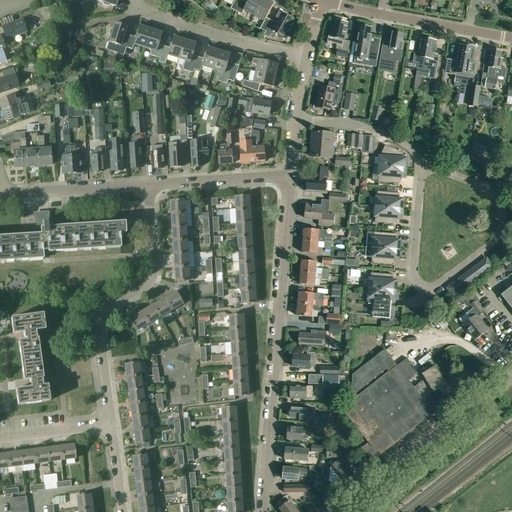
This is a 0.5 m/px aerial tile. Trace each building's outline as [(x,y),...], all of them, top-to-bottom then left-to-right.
[(236,12),(242,1),(240,0),(233,0),(235,1),(231,9),(236,12)] [(254,16),(262,0),(249,0),(247,4),(242,1),(236,12),(242,15),(244,10),(254,16)] [(266,0),(262,0),(254,16),(264,21),(260,29),(265,32),(272,21),(266,18),(274,2),(271,1),(267,0),(266,0)] [(72,17),(68,9),(62,12),(66,20),(72,17)] [(272,21),(265,32),(263,35),(269,38),(271,35),(275,37),(277,33),(284,37),(287,32),(288,32),(290,30),(291,28),(291,26),(290,25),(293,19),(288,17),(286,14),(283,12),(277,24),(272,21)] [(6,41),(16,37),(27,33),(23,19),(1,27),(6,41)] [(73,20),(60,22),(61,28),(62,28),(63,28),(64,29),(64,31),(63,31),(66,41),(78,33),(73,20)] [(332,38),(331,43),(343,45),(344,37),(348,24),(336,21),(332,37),(332,38)] [(124,56),(126,48),(129,40),(123,38),(127,25),(124,24),(120,25),(115,23),(113,29),(112,29),(110,30),(109,33),(109,36),(110,37),(106,50),(124,56)] [(145,49),(151,30),(147,28),(143,26),(140,25),(136,38),(130,36),(129,40),(126,48),(132,50),(134,45),(145,49)] [(366,52),(378,54),(380,40),(371,38),(372,36),(370,36),(371,28),(360,26),(357,42),(355,57),(365,59),(366,52)] [(160,59),(164,47),(158,45),(162,32),(159,31),(155,31),(151,30),(145,49),(151,50),(150,55),(160,59)] [(393,33),(389,54),(402,56),(404,43),(403,42),(404,35),(393,33)] [(164,47),(160,59),(159,62),(165,64),(168,56),(179,59),(185,40),(181,39),(177,36),(174,35),(170,48),(164,47)] [(422,77),(429,40),(421,39),(418,52),(414,51),(412,62),(413,62),(418,63),(416,76),(422,77)] [(189,42),(185,40),(179,59),(184,61),(183,70),(193,73),(194,69),(198,57),(192,55),(196,42),(193,41),(189,42)] [(437,42),(429,40),(422,77),(428,78),(430,65),(432,65),(433,60),(437,42)] [(447,59),(445,74),(456,75),(455,83),(461,84),(467,46),(463,45),(461,46),(459,46),(457,61),(447,59)] [(202,67),(212,70),(218,51),(214,50),(211,47),(208,46),(203,59),(198,57),(194,69),(200,71),(202,67)] [(472,47),(467,46),(461,84),(467,85),(468,78),(473,79),(476,64),(472,63),(475,49),(473,48),(472,47)] [(218,51),(212,70),(218,72),(216,81),(227,84),(228,80),(232,68),(226,66),(230,53),(227,52),(222,52),(218,51)] [(489,67),(488,74),(499,76),(500,69),(501,69),(502,60),(501,60),(502,52),(491,51),(488,67),(489,67)] [(69,63),(76,61),(74,52),(67,54),(69,63)] [(255,72),(274,76),(275,72),(278,68),(278,65),(253,59),(252,64),(256,65),(255,72)] [(116,64),(103,64),(104,72),(116,71),(116,64)] [(233,64),(232,68),(228,80),(234,82),(239,66),(233,64)] [(0,93),(19,87),(15,75),(13,70),(1,74),(3,79),(0,79),(0,93)] [(443,72),(436,71),(432,93),(439,94),(443,72)] [(274,76),(255,72),(252,83),(243,81),(242,86),(258,92),(260,85),(273,88),(274,84),(273,80),(274,76)] [(68,78),(70,85),(79,82),(77,75),(68,78)] [(141,75),(142,85),(151,85),(151,75),(141,75)] [(333,83),(329,82),(328,88),(321,86),(316,107),(330,110),(334,92),(339,93),(341,85),(343,85),(344,77),(334,75),(333,83)] [(50,86),(48,80),(35,84),(37,91),(50,86)] [(78,84),(59,90),(62,99),(80,93),(78,84)] [(477,107),(480,87),(471,86),(469,106),(477,107)] [(342,111),(353,112),(356,95),(345,94),(342,111)] [(155,95),(157,136),(165,135),(163,95),(155,95)] [(214,98),(208,95),(204,108),(210,110),(214,98)] [(0,99),(0,106),(2,111),(30,102),(28,97),(22,99),(14,101),(13,96),(0,99)] [(164,96),(164,109),(172,108),(171,96),(164,96)] [(487,97),(479,96),(478,104),(485,106),(487,97)] [(270,110),(269,109),(270,103),(261,102),(261,101),(253,100),(247,99),(239,98),(238,104),(246,106),(246,104),(252,105),(251,113),(268,116),(268,114),(269,114),(270,110)] [(234,109),(235,99),(230,99),(228,108),(226,108),(225,115),(235,116),(237,110),(234,109)] [(69,111),(69,116),(73,116),(81,116),(79,100),(65,101),(66,111),(69,111)] [(30,102),(2,111),(5,122),(19,117),(33,112),(30,102)] [(53,105),(54,118),(62,118),(62,104),(53,105)] [(429,113),(429,116),(434,116),(435,105),(426,104),(425,113),(429,113)] [(216,108),(210,125),(219,128),(224,111),(216,108)] [(132,134),(143,133),(142,111),(131,112),(132,134)] [(373,111),(372,121),(382,122),(383,117),(382,117),(382,112),(373,111)] [(265,123),(254,121),(253,128),(263,130),(265,123)] [(103,125),(95,125),(96,141),(103,140),(103,125)] [(264,162),(263,155),(270,153),(268,144),(262,145),(262,147),(257,147),(256,143),(257,143),(258,139),(258,136),(258,133),(251,131),(251,136),(250,136),(252,163),(264,162)] [(312,132),(310,157),(331,159),(333,133),(312,132)] [(26,167),(25,150),(24,133),(11,133),(12,141),(20,140),(20,146),(19,146),(19,151),(13,151),(14,168),(26,167)] [(226,135),(227,145),(219,145),(219,152),(217,152),(218,165),(232,164),(231,151),(229,151),(229,145),(234,145),(233,134),(226,135)] [(355,135),(354,147),(362,148),(363,136),(355,135)] [(245,142),(239,142),(239,149),(240,163),(252,163),(250,136),(246,136),(245,142)] [(374,154),(376,137),(364,136),(362,153),(374,154)] [(38,149),(38,167),(51,166),(50,149),(44,149),(44,137),(37,137),(38,149)] [(110,157),(111,172),(123,171),(122,156),(121,156),(120,140),(113,141),(112,141),(112,146),(112,153),(111,153),(111,157),(110,157)] [(190,142),(191,166),(202,166),(202,156),(207,156),(206,141),(190,142)] [(142,162),(140,143),(128,144),(130,170),(140,169),(139,162),(142,162)] [(176,143),(168,143),(169,149),(170,168),(182,167),(181,148),(176,148),(176,143)] [(70,150),(70,156),(71,173),(80,173),(79,149),(75,149),(74,144),(65,145),(65,150),(70,150)] [(380,166),(406,168),(406,158),(402,158),(403,152),(385,145),(380,156),(380,166)] [(161,146),(150,147),(152,169),(163,168),(161,146)] [(26,167),(38,167),(38,149),(25,150),(26,167)] [(92,173),(103,172),(102,156),(101,149),(95,149),(95,152),(90,152),(91,156),(90,156),(90,165),(92,165),(92,173)] [(475,163),(477,157),(472,154),(469,161),(473,163),(475,163)] [(62,174),(71,173),(70,156),(61,157),(62,174)] [(405,178),(406,168),(380,166),(378,181),(400,183),(401,177),(405,178)] [(309,179),(308,191),(325,193),(326,176),(317,176),(316,180),(309,179)] [(376,207),(402,209),(403,199),(399,199),(400,193),(378,191),(376,207)] [(328,193),(328,201),(352,203),(352,200),(349,200),(349,195),(345,195),(345,194),(328,193)] [(234,197),(235,210),(241,209),(241,212),(249,211),(249,197),(242,197),(242,196),(240,197),(234,197)] [(170,202),(171,214),(179,213),(180,216),(185,216),(184,201),(179,201),(179,200),(176,201),(170,202)] [(306,205),(305,219),(323,220),(323,226),(318,226),(334,228),(335,216),(321,215),(322,206),(306,205)] [(402,209),(376,207),(375,222),(397,224),(398,218),(402,218),(402,209)] [(250,223),(249,211),(241,212),(241,209),(235,210),(236,224),(250,223)] [(171,214),(171,229),(186,228),(185,216),(180,216),(179,213),(171,214)] [(125,234),(125,232),(124,223),(118,223),(118,224),(47,228),(40,228),(41,235),(0,237),(0,262),(43,259),(42,251),(48,251),(48,253),(120,248),(119,234),(125,234)] [(251,238),(250,223),(236,224),(237,236),(242,236),(243,239),(251,238)] [(350,227),(349,236),(357,237),(357,228),(350,227)] [(181,243),(187,242),(186,228),(171,229),(172,241),(181,240),(181,243)] [(303,241),(318,242),(319,230),(304,229),(303,241)] [(373,248),(399,250),(400,240),(396,240),(396,234),(374,232),(373,248)] [(237,236),(238,251),(252,250),(251,238),(243,239),(242,236),(237,236)] [(173,255),(188,254),(187,242),(181,243),(181,240),(172,241),(173,255)] [(317,254),(318,242),(303,241),(302,253),(317,254)] [(398,259),(399,250),(373,248),(366,247),(365,256),(366,257),(372,258),(372,263),(394,265),(394,259),(398,259)] [(238,251),(239,263),(244,262),(244,265),(253,265),(252,250),(238,251)] [(183,269),(189,269),(188,254),(173,255),(174,267),(183,267),(183,269)] [(301,273),(316,274),(317,262),(302,261),(301,273)] [(254,277),(253,265),(244,265),(244,262),(239,263),(240,278),(254,277)] [(183,267),(174,267),(175,282),(182,282),(184,282),(190,281),(189,269),(183,269),(183,267)] [(315,286),(316,274),(301,273),(300,285),(315,286)] [(370,288),(396,290),(397,281),(393,280),(393,275),(371,273),(370,288)] [(240,278),(240,289),(246,289),(246,292),(255,291),(254,277),(240,278)] [(511,286),(501,295),(511,309),(511,286)] [(396,290),(370,288),(369,304),(374,304),(373,317),(388,318),(388,314),(390,314),(391,300),(395,300),(396,290)] [(249,304),(255,304),(255,291),(246,292),(246,289),(240,289),(241,305),(247,304),(247,305),(249,305),(249,304)] [(175,292),(165,298),(169,306),(167,307),(170,312),(183,304),(180,300),(180,299),(179,297),(179,298),(175,292)] [(299,292),(298,304),(319,306),(323,306),(324,299),(320,298),(321,294),(299,292)] [(165,298),(152,305),(159,318),(170,312),(167,307),(169,306),(165,298)] [(475,301),(470,305),(479,316),(484,312),(475,301)] [(319,306),(298,304),(297,316),(312,318),(313,311),(318,311),(319,306)] [(159,318),(152,305),(142,311),(146,319),(144,321),(147,325),(159,318)] [(136,331),(147,325),(144,321),(146,319),(142,311),(129,319),(132,325),(131,325),(132,327),(133,327),(136,331)] [(45,330),(43,314),(11,318),(13,334),(24,333),(25,340),(18,341),(21,361),(40,358),(37,339),(36,339),(35,331),(45,330)] [(229,316),(230,329),(235,328),(236,331),(244,330),(243,315),(237,316),(237,315),(234,315),(234,316),(229,316)] [(330,315),(329,325),(343,326),(344,316),(336,315),(330,315)] [(463,325),(475,341),(488,331),(475,315),(463,325)] [(231,343),(245,342),(244,330),(236,331),(235,328),(230,329),(231,343)] [(317,346),(323,347),(325,347),(326,331),(316,331),(316,335),(300,334),(299,345),(317,347),(317,346)] [(231,343),(232,355),(237,355),(238,358),(246,357),(245,342),(231,343)] [(423,399),(415,387),(414,388),(409,381),(418,373),(407,359),(397,366),(385,350),(353,375),(352,390),(357,397),(342,409),(368,443),(361,449),(371,463),(434,413),(423,399)] [(310,368),(314,368),(315,354),(310,353),(310,357),(294,356),(294,357),(293,358),(293,361),(294,362),(293,368),(300,368),(300,370),(309,370),(310,368)] [(232,355),(233,370),(247,369),(246,357),(238,358),(237,355),(232,355)] [(43,378),(40,358),(21,361),(24,381),(30,380),(31,388),(16,390),(18,405),(49,401),(47,385),(42,386),(41,378),(43,378)] [(125,365),(127,377),(135,376),(135,379),(141,378),(139,363),(134,364),(133,363),(131,364),(125,365)] [(415,387),(423,399),(432,392),(433,393),(439,389),(444,397),(453,391),(446,380),(445,381),(436,366),(422,374),(425,380),(415,387)] [(321,367),(320,374),(334,375),(335,367),(321,367)] [(247,369),(233,370),(233,382),(239,381),(239,384),(248,384),(247,369)] [(309,375),(309,384),(323,384),(323,375),(309,375)] [(143,390),(141,378),(135,379),(135,376),(127,377),(128,392),(143,390)] [(326,376),(326,385),(346,386),(346,376),(326,376)] [(239,381),(233,382),(234,397),(248,396),(248,384),(239,384),(239,381)] [(291,386),(291,398),(306,399),(306,398),(312,398),(312,387),(306,387),(291,386)] [(128,392),(130,403),(138,402),(139,405),(145,404),(143,390),(128,392)] [(138,402),(130,403),(132,418),(146,416),(145,404),(139,405),(138,402)] [(221,408),(222,421),(227,420),(227,423),(236,422),(235,408),(229,408),(229,407),(226,407),(226,408),(221,408)] [(289,410),(289,415),(290,415),(290,417),(300,418),(300,420),(308,421),(308,419),(314,419),(314,410),(308,410),(308,409),(291,408),(290,410),(289,410)] [(132,418),(134,430),(142,429),(142,432),(148,431),(146,416),(132,418)] [(227,420),(222,421),(223,435),(237,434),(236,422),(227,423),(227,420)] [(288,428),(287,440),(302,441),(303,435),(305,435),(305,429),(288,428)] [(142,429),(134,430),(136,445),(142,444),(142,445),(144,444),(150,443),(148,431),(142,432),(142,429)] [(223,435),(223,447),(229,447),(229,450),(238,449),(237,434),(223,435)] [(73,445),(61,447),(62,455),(60,456),(60,461),(75,459),(75,454),(75,451),(74,452),(73,445)] [(325,446),(326,459),(341,459),(340,446),(325,446)] [(61,447),(47,449),(49,463),(60,461),(60,456),(62,455),(61,447)] [(229,447),(223,447),(224,462),(239,461),(238,449),(229,450),(229,447)] [(286,448),(285,460),(308,462),(309,450),(286,448)] [(47,449),(35,450),(36,459),(33,459),(34,465),(49,463),(47,449)] [(35,450),(20,452),(22,466),(34,465),(33,459),(36,459),(35,450)] [(20,452),(9,454),(10,462),(7,463),(8,468),(22,466),(20,452)] [(9,454),(0,454),(0,469),(8,468),(7,463),(10,462),(9,454)] [(132,457),(134,469),(142,468),(142,471),(148,470),(146,455),(140,456),(140,455),(138,455),(138,456),(132,457)] [(224,462),(225,474),(231,474),(231,476),(240,476),(239,461),(224,462)] [(340,461),(332,468),(329,483),(334,489),(343,482),(345,485),(354,478),(340,461)] [(134,469),(135,484),(149,482),(148,470),(142,471),(142,468),(134,469)] [(284,468),(283,480),(298,481),(298,476),(306,477),(307,470),(284,468)] [(231,474),(225,474),(226,489),(240,488),(240,476),(231,476),(231,474)] [(146,497),(151,496),(149,482),(135,484),(137,495),(145,494),(146,497)] [(226,489),(227,500),(232,500),(233,503),(241,502),(240,488),(226,489)] [(145,494),(137,495),(139,510),(153,508),(151,496),(146,497),(145,494)] [(76,497),(78,509),(84,508),(84,511),(93,510),(91,495),(85,496),(85,495),(82,495),(82,496),(76,497)] [(12,499),(13,505),(27,503),(26,497),(12,499)] [(285,498),(277,504),(281,509),(283,511),(297,511),(292,505),(291,505),(285,498)] [(232,500),(227,500),(227,511),(241,511),(241,502),(233,503),(232,500)] [(28,509),(27,503),(13,505),(13,511),(28,509)]
